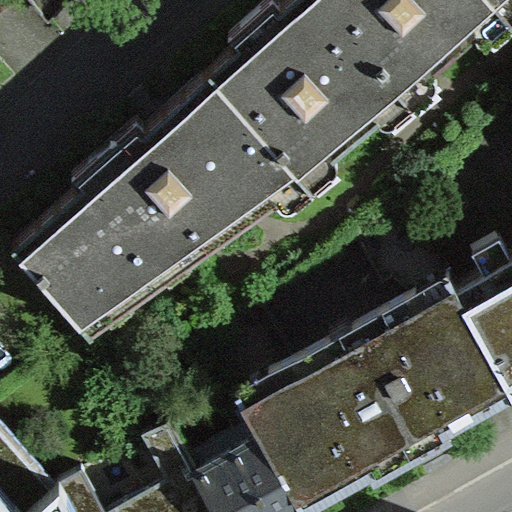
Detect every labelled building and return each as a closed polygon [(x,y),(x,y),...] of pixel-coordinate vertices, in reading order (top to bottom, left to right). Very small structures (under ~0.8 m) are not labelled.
[(305,170),(503,1),(502,0),(261,0),(228,30),(235,38),(209,62),(305,170)] [(71,169),(79,177),(13,236),(91,324),(305,170),(209,62),(152,112),(144,120),(136,111),(71,169)] [(291,352),(256,293),(207,327),(260,422),(303,498),(364,464),(370,461),(375,469),(451,427),(446,418),(511,380),(455,278),(401,182),(354,221),(384,274),(393,269),(411,284),(291,352)] [(511,245),(455,278),(511,380),(511,245)] [(0,511),(19,511),(57,478),(0,414),(0,511)] [(224,511),(195,459),(170,414),(143,429),(166,470),(92,511),(81,511),(61,475),(57,478),(19,511),(224,511)] [(296,511),(307,506),(303,498),(260,422),(195,459),(224,511),(296,511)]
